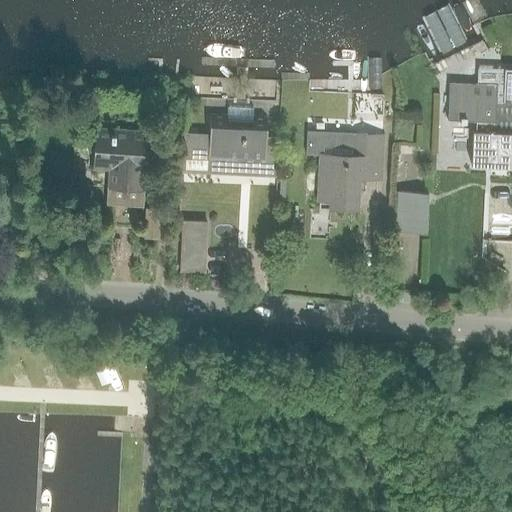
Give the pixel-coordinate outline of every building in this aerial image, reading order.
[(449,82),(447,119),(460,120),(460,122),(465,122),(465,120),(478,121),(478,131),(473,131),(471,166),(511,167),(511,69),(480,68),(479,84),(449,82)] [(210,115),(208,172),(242,173),(242,170),(250,170),(250,173),(265,174),(267,117),(253,117),(253,108),(227,107),(227,115),(210,115)] [(95,128),(92,168),(109,169),(107,204),(141,206),(143,171),(144,171),(147,131),(95,128)] [(319,192),(318,208),(357,209),(358,178),(380,179),(382,136),(354,134),(353,156),(321,155),(320,173),(309,173),(306,177),(306,189),(309,192),(319,192)] [(185,135),(184,151),(196,152),(197,135),(185,135)] [(396,190),(394,230),(425,232),(427,192),(396,190)] [(183,220),(181,271),(204,271),(207,221),(205,221),(205,225),(184,224),(184,220),(183,220)]
